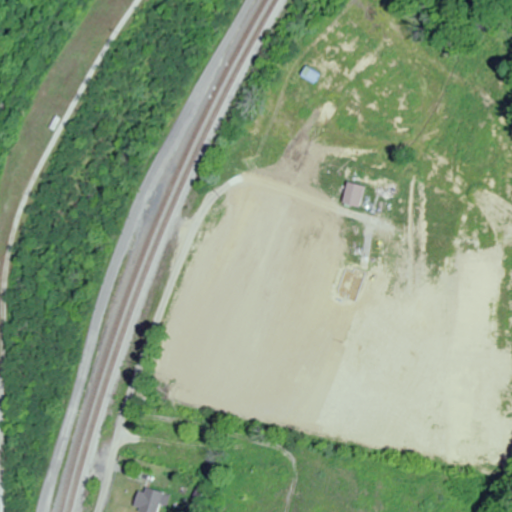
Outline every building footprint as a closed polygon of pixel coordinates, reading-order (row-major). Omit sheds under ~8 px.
[(314,85),(320,76),(304,67),(298,76),(314,85)] [(349,180),(393,192),(395,183),(352,170),(349,180)] [(357,208),(362,188),(346,183),(340,204),(357,208)] [(183,456),(148,446),(145,455),(181,465),(183,456)] [(247,478),(275,487),(277,481),(249,472),(247,478)] [(151,511),(154,505),(162,507),(165,497),(135,487),(128,509),(136,511),(151,511)] [(234,504),(257,511),(270,511),(272,509),(236,497),(234,504)]
